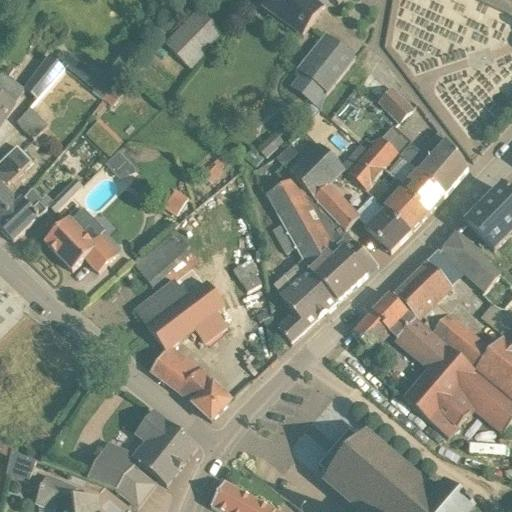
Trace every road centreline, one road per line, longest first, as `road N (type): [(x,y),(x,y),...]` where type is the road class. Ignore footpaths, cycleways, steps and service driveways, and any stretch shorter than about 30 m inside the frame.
road 1 (tertiary): [(214,449),(511,148)]
road 2 (residential): [(214,449),(0,259)]
